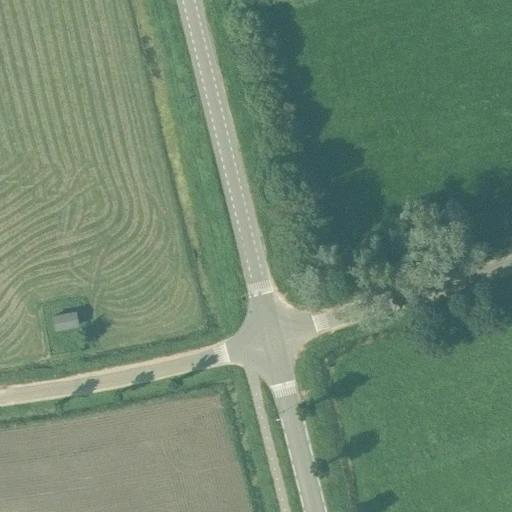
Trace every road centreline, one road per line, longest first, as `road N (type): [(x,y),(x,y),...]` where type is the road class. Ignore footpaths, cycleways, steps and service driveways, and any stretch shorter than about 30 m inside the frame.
road 1 (tertiary): [(274,342),(188,0)]
road 2 (unclassified): [(0,398),(166,371),(274,342)]
road 3 (unclassified): [(274,342),(511,264)]
road 4 (tertiary): [(317,511),(274,342)]
